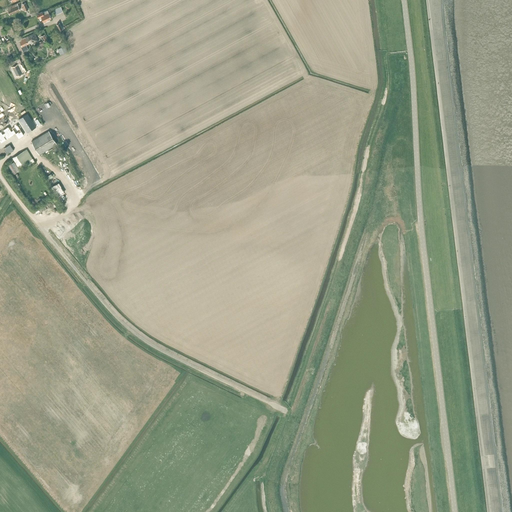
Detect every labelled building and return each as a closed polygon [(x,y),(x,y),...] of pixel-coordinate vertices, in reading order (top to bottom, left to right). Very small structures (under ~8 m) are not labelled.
[(17,4),(7,8),(10,14),(20,10),(17,4)] [(60,6),(54,9),(56,14),(63,11),(60,6)] [(43,12),(37,14),(38,18),(41,17),(43,22),(51,18),(48,11),(43,13),(43,12)] [(60,23),(56,24),(60,32),(62,31),(64,29),(65,29),(64,26),(62,27),(60,23)] [(26,37),(29,43),(33,41),(34,43),(38,40),(35,33),(26,37)] [(29,43),(26,37),(19,40),(22,46),(21,47),(23,52),(28,50),(28,48),(26,45),(29,43)] [(62,49),(58,50),(60,54),(68,50),(66,46),(63,42),(60,44),(63,48),(62,49)] [(19,59),(10,63),(16,76),(23,72),(18,64),(21,62),(19,59)] [(27,114),(19,119),(28,133),(36,127),(27,114)] [(7,127),(0,131),(0,142),(1,143),(13,135),(12,135),(14,133),(18,139),(23,135),(16,125),(11,128),(12,130),(10,131),(7,127)] [(48,132),(31,142),(39,154),(55,145),(48,132)] [(27,149),(13,158),(18,167),(32,158),(27,149)] [(12,163),(9,165),(14,174),(17,172),(14,167),(12,163)]
